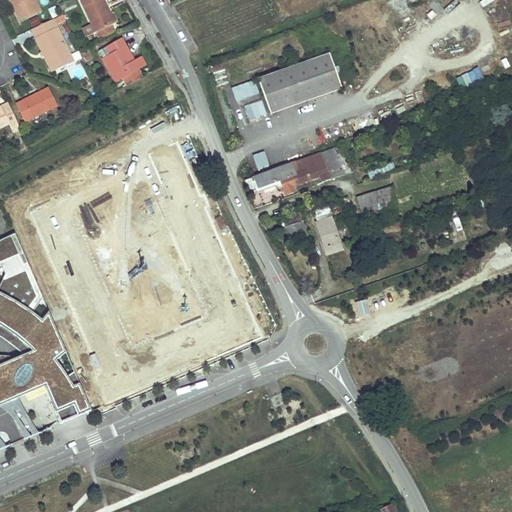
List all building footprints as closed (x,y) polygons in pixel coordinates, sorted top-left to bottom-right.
[(16,0),(17,2),(14,4),(21,20),(41,10),(35,0),(16,0)] [(113,24),(101,0),(81,0),(100,39),(117,31),(113,24)] [(104,0),(101,0),(113,24),(118,22),(114,12),(112,14),(104,0)] [(49,9),(53,19),(59,16),(54,6),(49,9)] [(38,15),(29,19),(32,26),(41,22),(38,15)] [(72,56),(57,24),(64,21),(61,15),(59,16),(53,19),(32,29),(50,66),(72,56)] [(122,36),(108,44),(112,51),(104,56),(117,80),(124,76),(139,68),(146,64),(141,54),(134,58),(132,60),(127,52),(130,50),(122,36)] [(112,51),(108,44),(100,48),(104,56),(112,51)] [(89,49),(82,52),(85,59),(92,56),(89,49)] [(331,55),(259,81),(272,117),(343,91),(331,55)] [(72,56),(50,66),(52,72),(74,61),(72,56)] [(212,71),(217,86),(229,82),(225,67),(212,71)] [(139,68),(124,76),(127,83),(143,74),(139,68)] [(460,88),(484,79),(480,68),(456,76),(460,88)] [(254,79),(231,87),(237,103),(260,94),(254,79)] [(49,88),(17,104),(26,122),(58,106),(49,88)] [(245,105),(249,119),(267,114),(263,100),(245,105)] [(8,103),(0,106),(0,127),(9,123),(11,126),(19,123),(8,103)] [(19,123),(11,126),(13,131),(21,127),(19,123)] [(371,130),(353,137),(355,144),(374,138),(371,130)] [(406,134),(402,136),(407,151),(411,149),(406,134)] [(316,183),(352,170),(346,152),(341,154),(338,145),(295,161),(300,173),(291,176),(293,185),(313,177),(316,183)] [(278,181),(284,195),(293,192),(291,186),(293,185),(291,176),(300,173),(295,161),(244,179),(249,192),(278,181)] [(356,197),(361,213),(378,207),(373,192),(356,197)] [(337,194),(309,204),(311,212),(314,211),(328,207),(340,203),(337,194)] [(324,248),(339,242),(328,207),(314,211),(317,219),(315,220),(324,248)] [(298,238),(307,235),(299,212),(279,219),(280,221),(282,221),(289,239),(297,236),(298,238)] [(0,268),(3,267),(15,233),(0,240),(0,336),(1,337),(15,347),(24,355),(28,358),(0,369),(0,405),(44,386),(61,423),(92,410),(80,382),(74,385),(56,358),(66,351),(49,311),(40,322),(30,315),(43,298),(29,266),(6,274),(0,286),(0,268)] [(340,245),(325,250),(326,254),(341,249),(340,245)] [(0,369),(28,358),(24,355),(15,360),(12,361),(0,360),(0,369)] [(8,402),(20,438),(37,433),(24,397),(8,402)]
